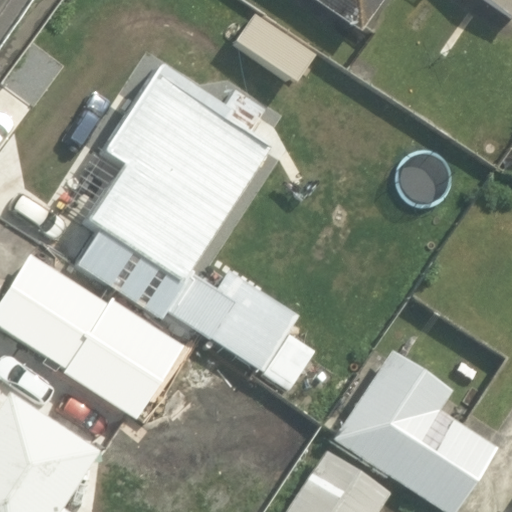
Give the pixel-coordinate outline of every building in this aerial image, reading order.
[(511,0),(299,0),(345,31),(365,0),(473,0),(511,26),(511,0)] [(98,232),(80,264),(260,367),(289,317),(210,272),(203,284),(183,273),(264,132),(140,61),(55,207),(98,232)] [(20,259),(0,291),(0,329),(62,369),(99,310),(20,259)] [(150,366),(96,331),(66,378),(120,413),(150,366)] [(466,405),(381,353),(329,438),(449,511),(450,511),(473,476),(490,487),(507,460),(452,426),(466,405)] [(0,511),(47,511),(93,443),(0,382),(0,511)] [(370,511),(386,487),(321,446),(279,511),(370,511)]
